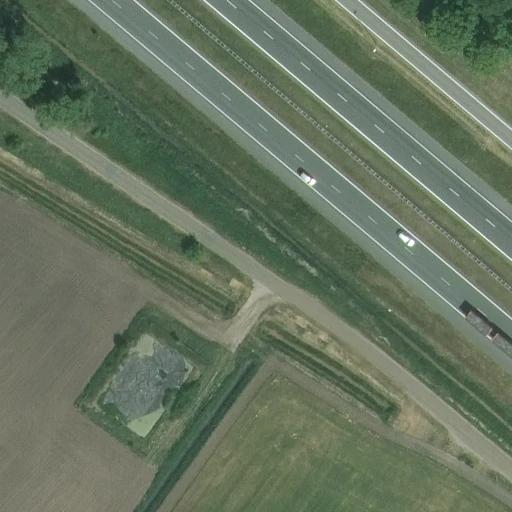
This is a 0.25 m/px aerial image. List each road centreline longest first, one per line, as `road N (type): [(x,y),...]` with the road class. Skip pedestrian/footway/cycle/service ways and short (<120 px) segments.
road 1 (unclassified): [(511,461),(433,392),(0,106)]
road 2 (motorway): [(104,0),(511,347)]
road 3 (motorway): [(511,241),(227,0)]
